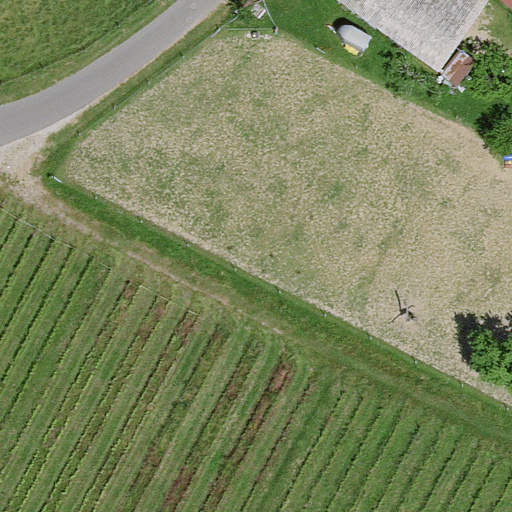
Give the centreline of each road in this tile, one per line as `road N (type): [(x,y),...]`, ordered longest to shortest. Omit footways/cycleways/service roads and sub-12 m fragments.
road 1 (track): [(0,177),(511,431)]
road 2 (unclassified): [(200,0),(105,76),(0,124)]
